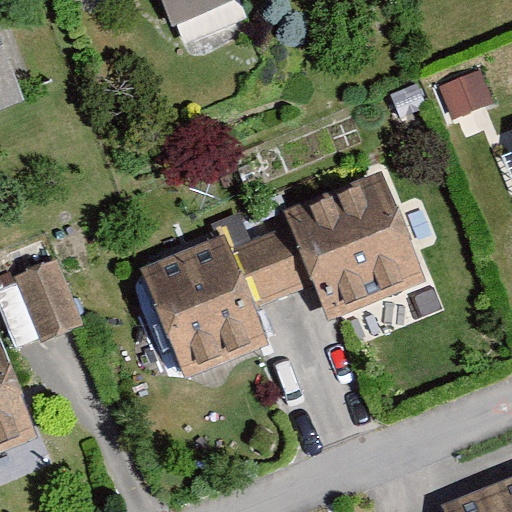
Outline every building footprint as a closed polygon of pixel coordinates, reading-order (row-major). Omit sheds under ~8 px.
[(162,0),(172,22),(226,0),(162,0)] [(0,117),(20,110),(0,56),(0,117)] [(479,75),(440,90),(453,124),(492,109),(479,75)] [(228,237),(144,270),(188,381),(271,348),(256,309),(315,286),(329,322),(427,283),(382,170),(279,211),(286,229),(233,250),(228,237)] [(56,263),(16,280),(43,346),(84,330),(56,263)] [(0,344),(0,456),(37,443),(0,344)] [(511,511),(511,479),(439,507),(440,511),(511,511)]
